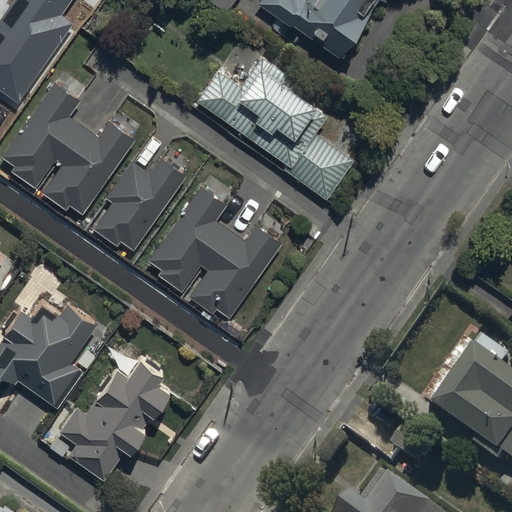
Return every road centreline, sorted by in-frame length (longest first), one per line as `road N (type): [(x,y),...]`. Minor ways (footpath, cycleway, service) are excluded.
road 1 (tertiary): [(201,511),(511,71)]
road 2 (residential): [(0,430),(115,511)]
